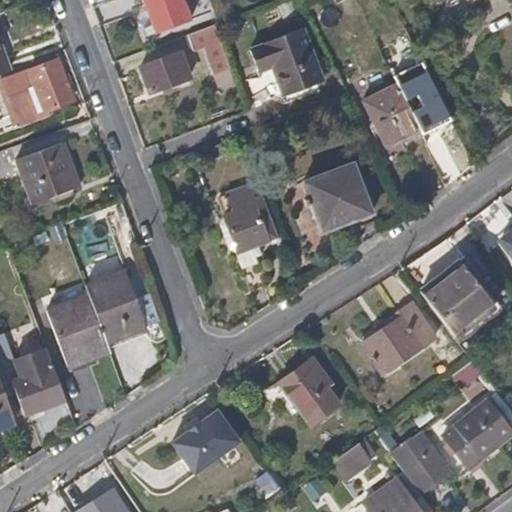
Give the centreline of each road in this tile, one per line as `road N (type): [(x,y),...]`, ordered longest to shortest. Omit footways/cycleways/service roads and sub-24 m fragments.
road 1 (unclassified): [(72,0),(205,369)]
road 2 (unclassified): [(205,369),(511,164)]
road 3 (unclassified): [(205,369),(0,501)]
